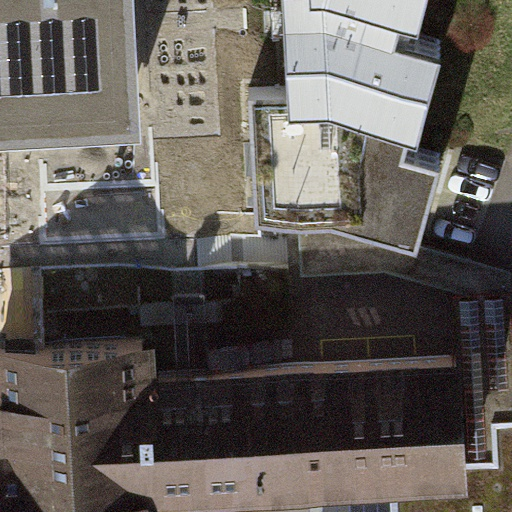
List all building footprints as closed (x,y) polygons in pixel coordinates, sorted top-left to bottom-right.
[(139,0),(0,0),(0,130),(146,123),(139,0)] [(411,30),(417,8),(425,11),(427,0),(287,0),(293,87),(254,88),(262,218),(300,216),(319,216),(337,215),(422,236),(444,153),(410,143),(416,122),(425,123),(446,40),(411,30)] [(337,228),(337,215),(300,216),(302,270),(389,267),(454,286),(457,355),(464,458),(495,456),(493,415),(511,414),(511,297),(510,265),(363,225),(337,228)] [(291,261),(240,263),(241,296),(225,297),(227,322),(293,319),(291,261)] [(0,511),(154,511),(153,482),(426,467),(464,464),(464,458),(457,355),(145,371),(144,336),(0,343),(0,511)] [(495,456),(464,458),(464,464),(426,467),(427,488),(396,490),(397,511),(511,511),(511,414),(493,415),(495,456)]
